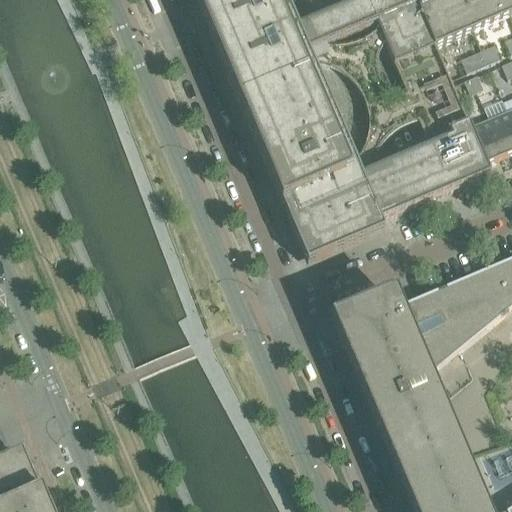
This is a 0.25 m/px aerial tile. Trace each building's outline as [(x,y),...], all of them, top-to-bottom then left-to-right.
[(190,0),(306,271),(382,239),(378,228),(467,190),(446,139),(356,176),(306,57),(375,28),(393,70),(433,53),(417,15),(418,14),(412,0),(190,0)] [(433,53),(511,19),(511,0),(451,0),(418,14),(417,15),(433,53)] [(499,65),(493,51),(486,53),(492,68),(499,65)] [(492,68),(486,53),(480,56),(486,70),(492,68)] [(486,70),(480,56),(473,59),(479,73),(486,70)] [(479,73),(473,59),(466,62),(472,76),(479,73)] [(472,76),(466,62),(460,65),(466,79),(472,76)] [(511,82),(511,79),(507,68),(500,71),(506,85),(511,82)] [(482,95),(476,81),(470,84),(475,98),(482,95)] [(475,98),(470,84),(463,86),(469,100),(475,98)] [(511,160),(511,131),(506,118),(488,126),(504,164),(511,160)] [(504,164),(488,126),(469,134),(484,170),(485,172),(504,164)] [(484,170),(469,134),(467,130),(446,139),(467,190),(489,181),(485,172),(484,170)] [(480,511),(449,439),(437,412),(442,408),(432,379),(458,358),(462,355),(464,353),(511,313),(511,264),(403,311),(396,314),(391,303),(380,307),(330,329),(367,416),(384,455),(387,463),(407,511),(480,511)] [(41,511),(19,460),(0,468),(0,511),(41,511)]
